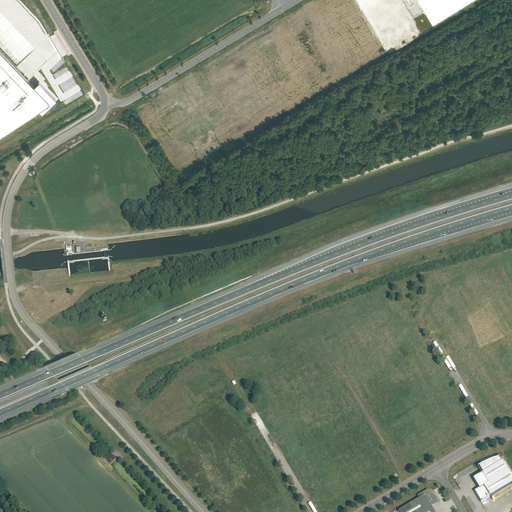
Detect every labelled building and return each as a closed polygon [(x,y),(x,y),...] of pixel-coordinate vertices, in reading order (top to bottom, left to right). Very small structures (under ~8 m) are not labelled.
[(418,0),(433,24),(472,0),(418,0)] [(0,134),(39,109),(42,112),(43,112),(42,111),(55,99),(55,100),(56,99),(39,81),(39,82),(35,86),(0,48),(0,134)] [(431,338),(428,340),(435,352),(438,350),(431,338)] [(473,479),(479,489),(474,492),(481,503),(489,497),(511,483),(511,476),(503,461),(501,462),(498,459),(499,458),(496,459),(492,460),(489,461),(485,463),(481,465),(477,467),(477,468),(478,467),(482,473),(481,474),(473,479)] [(432,500),(427,492),(427,491),(418,496),(420,499),(398,511),(433,511),(431,507),(437,503),(434,499),(432,500)]
